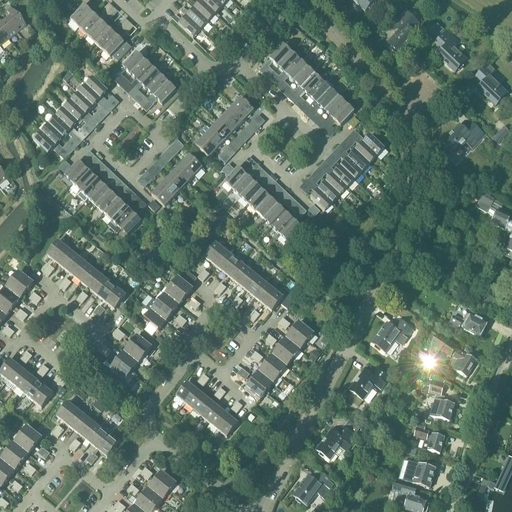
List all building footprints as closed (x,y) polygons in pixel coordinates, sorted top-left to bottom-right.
[(217,16),(223,9),(213,0),(197,0),(201,3),(216,17),(218,19),(219,18),(217,16)] [(224,8),(231,1),(229,0),(213,0),(223,9),(225,11),(226,10),(224,8)] [(377,1),(376,0),(350,0),(365,13),(377,1)] [(71,22),(79,30),(92,16),(89,13),(94,5),(91,1),(71,22)] [(209,24),(216,17),(201,3),(198,7),(190,2),(187,5),(194,12),(208,25),(210,27),(211,26),(209,24)] [(16,35),(26,28),(8,7),(5,10),(7,12),(6,12),(10,17),(5,21),(16,35)] [(180,13),(186,20),(201,33),(203,35),(204,33),(202,32),(208,25),(194,12),(191,15),(183,10),(180,13)] [(417,38),(412,33),(419,25),(405,12),(392,26),(399,33),(388,44),(400,56),(417,38)] [(84,39),(85,40),(107,16),(103,13),(96,19),(92,16),(79,30),(86,36),(84,39)] [(88,39),(94,45),(108,31),(104,27),(110,19),(107,16),(85,40),(86,41),(88,39)] [(201,33),(186,20),(183,23),(175,18),(172,21),(193,40),(196,42),(197,41),(194,39),(201,33)] [(16,35),(5,21),(1,25),(0,23),(0,31),(8,42),(16,35)] [(99,54),(100,55),(122,31),(119,28),(111,34),(108,31),(94,45),(101,51),(99,54)] [(297,31),(290,28),(287,33),(295,37),(297,31)] [(0,48),(8,42),(0,31),(0,48)] [(122,31),(100,55),(101,55),(103,53),(110,60),(112,58),(118,64),(131,50),(125,44),(124,46),(120,42),(125,34),(122,31)] [(447,31),(434,45),(441,52),(436,57),(455,74),(467,62),(455,51),(461,44),(447,31)] [(273,64),(278,69),(291,54),(284,47),(259,73),(262,75),(273,64)] [(291,54),(278,69),(283,74),(275,82),(281,87),(284,84),(281,81),(299,62),(291,54)] [(126,72),(131,77),(144,63),(137,55),(112,81),(115,84),(126,72)] [(289,79),(294,84),(307,69),(299,62),(281,81),(284,84),(289,79)] [(144,63),(131,77),(136,82),(128,90),(134,95),(137,92),(134,89),(152,70),(144,63)] [(478,91),(495,108),(507,96),(495,84),(502,77),(488,64),(475,78),(483,85),(478,91)] [(163,74),(156,67),(134,89),(137,92),(142,87),(147,91),(163,74)] [(307,69),(294,84),(299,89),(291,97),(297,102),(300,99),(297,96),(315,77),(307,69)] [(163,74),(147,91),(152,96),(144,105),(149,110),(153,107),(150,104),(168,85),(171,82),(167,78),(163,74)] [(305,94),(310,99),(323,84),(315,77),(297,96),(300,99),(305,94)] [(103,99),(108,94),(93,80),(86,88),(105,106),(107,103),(103,99)] [(278,90),(281,87),(275,82),(272,85),(278,90)] [(323,84),(310,99),(315,103),(307,112),(312,117),(316,114),(313,111),(331,92),(323,84)] [(158,102),(163,107),(176,93),(168,85),(150,104),(153,107),(158,102)] [(78,96),(93,110),(98,104),(106,111),(111,106),(107,103),(105,106),(86,88),(78,96)] [(134,95),(128,90),(125,93),(131,99),(134,95)] [(320,109),(325,114),(339,99),(331,92),(313,111),(316,114),(320,109)] [(88,114),(93,110),(78,96),(71,104),(90,121),(92,118),(88,114)] [(297,102),(291,97),(288,100),(294,106),(297,102)] [(339,99),(325,114),(330,119),(322,127),(328,132),(331,129),(329,126),(347,107),(339,99)] [(245,120),(246,121),(254,112),(241,100),(233,108),(234,109),(245,120)] [(63,112),(77,125),(83,120),(91,127),(96,122),(92,118),(90,121),(71,104),(63,112)] [(149,110),(144,105),(141,108),(146,113),(149,110)] [(114,109),(111,106),(106,111),(109,115),(114,109)] [(336,124),(341,129),(355,114),(347,107),(329,126),(331,129),(336,124)] [(237,127),(238,129),(245,122),(246,121),(245,120),(234,109),(233,108),(225,116),(237,127)] [(73,130),(77,125),(63,112),(56,119),(75,137),(78,134),(73,130)] [(312,117),(307,112),(304,115),(309,120),(312,117)] [(231,136),(238,129),(237,127),(225,116),(225,117),(218,124),(230,135),(231,136)] [(56,119),(48,127),(63,141),(68,136),(76,143),(81,137),(78,134),(75,137),(56,119)] [(100,125),(96,122),(91,127),(94,131),(100,125)] [(248,127),(252,131),(257,126),(253,122),(248,127)] [(442,144),(454,156),(466,144),(473,151),(486,137),(472,123),(465,131),(459,126),(442,144)] [(223,144),(224,144),(231,136),(230,135),(218,124),(211,132),(217,138),(223,144)] [(257,126),(252,131),(255,134),(260,129),(257,126)] [(58,146),(63,141),(48,127),(41,135),(59,153),(63,150),(58,146)] [(325,136),(328,132),(322,127),(319,130),(325,136)] [(211,132),(207,128),(199,136),(203,140),(206,143),(216,152),(223,144),(217,138),(211,132)] [(349,138),(352,141),(358,135),(354,132),(349,138)] [(504,139),(498,134),(492,140),(498,145),(504,139)] [(33,143),(48,157),(53,151),(61,159),(66,153),(63,150),(59,153),(41,135),(33,143)] [(388,154),(371,137),(366,143),(358,135),(352,141),(356,144),(358,142),(377,159),(378,159),(381,162),(388,154)] [(81,137),(76,143),(79,147),(85,141),(81,137)] [(233,143),(237,146),(237,147),(242,141),(238,138),(233,143)] [(196,147),(209,160),(216,152),(206,143),(203,140),(196,147)] [(181,145),(177,141),(172,146),(176,150),(181,145)] [(242,141),(237,147),(240,150),(245,144),(242,141)] [(369,168),(377,159),(358,142),(356,144),(360,148),(355,154),(369,168)] [(337,157),(343,151),(339,148),(334,154),(337,157)] [(369,168),(355,154),(351,159),(343,151),(337,157),(341,160),(343,158),(362,175),(369,168)] [(70,156),(66,153),(61,159),(64,162),(70,156)] [(218,159),(222,162),(222,163),(227,157),(224,153),(218,159)] [(91,161),(96,167),(100,163),(94,157),(91,161)] [(157,162),(161,166),(166,161),(162,157),(157,162)] [(202,170),(189,157),(182,166),(195,178),(202,170)] [(227,157),(222,163),(225,166),(231,160),(227,157)] [(345,164),(340,170),(355,183),(362,175),(343,158),(341,160),(345,164)] [(80,193),(94,179),(89,175),(96,167),(91,161),(87,165),(90,167),(86,172),(73,186),(72,186),(80,193)] [(170,164),(166,161),(161,166),(164,169),(170,164)] [(64,178),(72,186),(73,186),(86,172),(90,167),(87,165),(83,169),(78,164),(64,178)] [(254,164),(251,167),(256,173),(260,169),(254,164)] [(323,172),(328,167),(324,164),(319,169),(323,172)] [(187,186),(195,178),(182,166),(174,173),(187,186)] [(240,200),(254,185),(249,180),(256,173),(251,167),(247,171),(250,174),(233,192),(240,200)] [(355,183),(340,170),(336,175),(328,167),(323,172),(326,176),(328,173),(347,191),(355,183)] [(243,175),(238,170),(225,185),(233,192),(250,174),(247,171),(243,175)] [(110,172),(106,176),(112,182),(116,178),(110,172)] [(146,182),(151,176),(147,173),(142,178),(146,182)] [(167,181),(180,194),(187,186),(174,173),(167,181)] [(331,180),(325,186),(340,199),(347,191),(328,173),(326,176),(331,180)] [(107,197),(109,194),(105,189),(112,182),(106,176),(103,180),(105,182),(88,201),(96,208),(101,202),(107,197)] [(155,179),(151,176),(146,182),(149,185),(155,179)] [(77,197),(85,204),(105,182),(103,180),(99,184),(94,179),(80,193),(77,197)] [(266,182),(272,188),(276,184),(270,179),(266,182)] [(308,188),(313,182),(309,179),(304,185),(308,188)] [(180,194),(167,181),(159,189),(172,202),(180,194)] [(256,215),(270,200),(265,196),(272,188),(266,182),(263,186),(266,189),(248,207),(256,215)] [(340,199),(325,186),(321,190),(313,182),(308,188),(311,191),(313,189),(333,207),(340,199)] [(259,190),(254,185),(240,200),(248,207),(266,189),(263,186),(259,190)] [(122,191),(128,197),(131,193),(126,187),(122,191)] [(172,202),(159,189),(152,197),(165,209),(172,202)] [(316,196),(311,201),(325,215),(326,214),(333,207),(313,189),(311,191),(316,196)] [(112,223),(125,209),(120,204),(128,197),(122,191),(119,195),(121,197),(117,201),(108,210),(107,212),(104,216),(112,223)] [(115,199),(109,194),(107,197),(101,202),(96,208),(104,216),(107,212),(108,210),(117,201),(121,197),(119,195),(115,199)] [(282,197),(288,203),(291,199),(286,194),(282,197)] [(502,257),(511,261),(511,226),(508,224),(510,219),(497,213),(490,210),(495,202),(484,196),(476,210),(487,216),(487,215),(495,218),(491,226),(506,232),(507,231),(511,233),(511,237),(506,251),(505,251),(502,257)] [(271,229),(285,215),(280,210),(288,203),(282,197),(279,201),(281,204),(264,222),(271,229)] [(275,205),(270,200),(256,215),(264,222),(281,204),(279,201),(275,205)] [(138,206),(143,211),(147,208),(141,202),(138,206)] [(160,209),(152,202),(149,206),(156,213),(160,209)] [(128,239),(141,224),(136,219),(143,211),(138,206),(134,210),(137,212),(133,216),(132,217),(123,227),(119,231),(128,239)] [(301,208),(298,212),(304,218),(307,214),(301,208)] [(130,214),(125,209),(112,223),(108,227),(116,234),(119,231),(123,227),(132,217),(133,216),(137,212),(134,210),(130,214)] [(279,237),(288,245),(301,230),(296,225),(304,218),(298,212),(294,216),(297,219),(279,237)] [(290,220),(285,215),(271,229),(279,237),(297,219),(294,216),(290,220)] [(99,237),(96,240),(104,247),(107,244),(99,237)] [(55,264),(68,247),(67,246),(65,249),(58,243),(47,257),(55,264)] [(226,250),(225,249),(223,251),(216,245),(204,259),(213,267),(226,250)] [(70,248),(68,247),(55,264),(64,271),(67,267),(75,256),(68,251),(70,248)] [(227,251),(227,250),(226,250),(213,267),(221,273),(223,270),(232,258),(225,253),(227,251)] [(74,277),(86,261),(84,260),(82,262),(75,256),(67,267),(64,271),(72,278),(74,277)] [(230,280),(243,263),(242,262),(240,265),(232,258),(223,270),(221,273),(230,280)] [(87,262),(86,261),(74,277),(72,278),(80,284),(82,283),(92,270),(85,264),(87,262)] [(244,264),(243,263),(230,280),(239,287),(245,279),(250,272),(242,267),(244,264)] [(46,270),(51,275),(54,271),(49,267),(46,270)] [(51,275),(46,270),(43,274),(48,279),(51,275)] [(89,291),(103,275),(101,274),(99,276),(92,270),(82,283),(80,284),(89,291)] [(201,275),(206,280),(210,276),(204,271),(201,275)] [(248,293),(260,277),(259,276),(257,278),(250,272),(245,279),(239,287),(247,294),(248,293)] [(11,279),(10,280),(26,294),(33,285),(19,273),(13,281),(11,279)] [(104,276),(103,275),(89,291),(98,299),(99,297),(109,284),(102,278),(104,276)] [(203,284),(206,280),(201,275),(197,279),(203,284)] [(261,278),(260,277),(248,293),(247,294),(255,300),(256,299),(267,286),(259,280),(261,278)] [(170,285),(169,286),(186,299),(193,290),(178,279),(172,286),(170,285)] [(26,294),(10,280),(9,281),(11,283),(5,290),(19,302),(26,294)] [(62,284),(68,288),(71,285),(66,280),(62,284)] [(65,292),(68,288),(62,284),(59,288),(65,292)] [(109,302),(119,289),(118,288),(116,290),(109,284),(99,297),(98,299),(106,305),(109,302)] [(220,285),(217,289),(223,294),(226,290),(220,285)] [(186,299),(169,286),(168,287),(171,289),(165,296),(177,306),(179,308),(186,299)] [(265,306),(277,291),(275,290),(274,292),(267,286),(256,299),(255,300),(264,307),(265,306)] [(5,290),(2,288),(0,289),(0,300),(12,310),(19,302),(5,290)] [(121,290),(119,289),(109,302),(106,305),(115,312),(126,298),(119,292),(121,290)] [(223,294),(217,289),(214,293),(220,297),(223,294)] [(278,292),(277,291),(265,306),(264,307),(272,314),(284,300),(276,294),(278,292)] [(29,300),(33,303),(34,302),(38,298),(34,294),(29,300)] [(79,298),(85,302),(88,299),(82,294),(79,298)] [(157,302),(156,303),(172,315),(173,316),(179,308),(177,306),(165,296),(159,303),(157,302)] [(34,302),(33,303),(37,306),(41,301),(38,298),(34,302)] [(82,306),(85,302),(79,298),(76,301),(82,306)] [(239,307),(240,307),(243,303),(237,299),(234,302),(239,307)] [(12,310),(0,300),(0,313),(6,319),(12,310)] [(188,306),(192,309),(193,308),(197,303),(193,300),(188,306)] [(239,307),(234,302),(231,306),(237,311),(240,307),(239,307)] [(172,315),(156,303),(155,304),(157,306),(151,313),(165,325),(173,316),(172,315)] [(193,308),(192,309),(196,312),(201,307),(197,303),(193,308)] [(99,307),(96,311),(101,316),(102,316),(105,312),(99,307)] [(16,317),(19,320),(24,315),(24,314),(20,311),(16,317)] [(101,316),(96,311),(93,315),(98,320),(102,316),(101,316)] [(260,317),(254,312),(251,316),(252,317),(257,321),(260,317)] [(165,325),(151,313),(145,320),(143,319),(142,320),(144,322),(159,333),(165,325)] [(24,315),(19,320),(23,323),(28,317),(24,314),(24,315)] [(463,322),(461,327),(465,329),(464,331),(480,339),(481,338),(482,337),(484,334),(484,332),(487,325),(467,315),(463,322)] [(252,317),(251,316),(248,320),(254,325),(257,321),(252,317)] [(174,323),(178,326),(183,320),(179,317),(174,323)] [(461,327),(463,322),(454,317),(451,324),(460,329),(461,327)] [(187,324),(183,320),(178,326),(182,329),(187,324)] [(282,329),(286,323),(283,320),(278,326),(282,329)] [(399,321),(393,329),(387,325),(372,345),(386,355),(396,342),(403,348),(414,332),(399,321)] [(286,323),(282,329),(286,332),(290,326),(286,323)] [(292,333),(310,346),(311,345),(308,343),(314,335),(300,324),(292,333)] [(2,334),(6,337),(10,331),(7,328),(2,334)] [(14,334),(10,331),(6,337),(10,340),(14,334)] [(117,340),(121,334),(117,331),(113,337),(116,340),(117,340)] [(308,348),(310,346),(292,333),(285,342),(300,354),(306,346),(308,348)] [(125,337),(121,334),(117,340),(120,343),(125,337)] [(131,346),(148,360),(148,359),(146,357),(152,349),(146,345),(150,340),(142,334),(139,338),(137,337),(131,346)] [(451,357),(456,349),(446,343),(446,342),(437,336),(431,346),(440,351),(451,358),(451,357)] [(173,340),(169,337),(165,342),(169,346),(173,340)] [(269,346),(273,340),(269,337),(265,343),(269,346)] [(330,343),(324,338),(319,343),(325,348),(330,343)] [(277,343),(273,340),(269,346),(272,348),(277,343)] [(279,350),(296,363),(297,362),(295,360),(300,354),(285,342),(279,350)] [(147,361),(147,360),(148,360),(131,346),(123,355),(138,367),(144,359),(147,361)] [(103,356),(108,351),(104,347),(99,353),(103,356)] [(477,362),(456,349),(451,357),(457,361),(452,370),(467,379),(477,362)] [(295,364),(296,363),(279,350),(272,359),(286,370),(293,363),(295,364)] [(111,354),(108,351),(103,356),(107,359),(111,354)] [(320,356),(315,352),(309,360),(314,364),(320,356)] [(23,357),(29,362),(32,358),(26,354),(23,357)] [(255,362),(260,357),(256,354),(251,360),(255,363),(255,362)] [(117,363),(134,377),(135,375),(132,374),(138,367),(123,355),(117,363)] [(26,366),(29,362),(23,357),(20,361),(26,366)] [(255,362),(255,363),(259,366),(263,360),(260,357),(255,362)] [(265,367),(282,380),(283,379),(281,377),(286,370),(272,359),(265,367)] [(5,384),(6,385),(19,368),(10,361),(0,373),(0,376),(7,382),(5,384)] [(133,378),(134,377),(117,363),(110,372),(124,383),(130,376),(133,378)] [(40,371),(46,375),(49,371),(43,367),(40,371)] [(281,381),(282,380),(265,367),(258,376),(273,387),(279,379),(281,381)] [(16,389),(28,375),(19,368),(6,385),(7,386),(9,384),(16,389)] [(370,376),(365,372),(350,392),(353,395),(348,402),(357,409),(362,402),(363,402),(373,389),(381,395),(392,380),(377,368),(370,376)] [(246,374),(242,370),(237,376),(241,379),(246,374)] [(43,379),(46,375),(40,371),(37,375),(43,379)] [(250,377),(246,374),(241,379),(245,382),(250,377)] [(28,375),(16,389),(24,395),(22,397),(23,398),(37,382),(28,375)] [(206,384),(206,385),(210,381),(204,376),(201,380),(206,384)] [(252,384),(269,397),(270,396),(267,394),(273,387),(258,376),(252,384)] [(203,388),(206,385),(206,384),(201,380),(198,384),(203,388)] [(57,385),(63,389),(66,385),(60,381),(57,385)] [(45,388),(37,382),(23,398),(24,399),(26,397),(33,403),(45,388)] [(144,386),(138,382),(135,387),(140,391),(144,386)] [(450,424),(455,406),(441,402),(442,398),(441,398),(444,386),(432,382),(429,394),(437,397),(431,418),(450,424)] [(182,407),(183,408),(197,391),(188,384),(176,399),(184,405),(182,407)] [(268,398),(269,397),(252,384),(245,392),(260,403),(265,396),(268,398)] [(45,388),(33,403),(41,409),(39,411),(40,412),(53,396),(45,388)] [(218,394),(223,398),(226,394),(221,390),(218,394)] [(197,391),(183,408),(184,409),(186,407),(192,412),(204,397),(197,391)] [(220,402),(223,398),(218,394),(217,394),(214,398),(220,402)] [(198,421),(200,422),(211,407),(213,404),(204,397),(192,412),(200,418),(198,421)] [(239,411),(240,412),(243,408),(237,403),(234,407),(239,411)] [(75,410),(68,404),(57,418),(65,425),(79,408),(78,407),(75,410)] [(211,407),(200,422),(201,423),(203,420),(211,427),(213,423),(222,411),(213,404),(211,407)] [(237,416),(240,412),(239,411),(234,407),(231,411),(237,416)] [(80,410),(79,408),(65,425),(74,432),(85,418),(78,412),(80,410)] [(215,434),(217,435),(230,418),(222,411),(213,423),(211,427),(217,432),(215,434)] [(93,424),(85,418),(74,432),(82,439),(96,422),(95,421),(93,424)] [(230,418),(217,435),(218,436),(220,434),(227,440),(233,433),(239,426),(230,418)] [(10,421),(7,425),(13,430),(16,425),(10,421)] [(97,423),(96,422),(82,439),(90,445),(102,431),(95,425),(97,423)] [(55,431),(61,436),(64,432),(58,427),(55,431)] [(422,450),(440,455),(445,439),(433,435),(432,438),(428,437),(429,433),(425,432),(425,429),(418,427),(414,438),(425,441),(422,450)] [(20,433),(19,434),(35,448),(42,439),(28,428),(22,435),(20,433)] [(330,462),(340,449),(347,454),(359,439),(344,428),(337,436),(332,432),(316,452),(330,462)] [(61,436),(55,431),(52,435),(58,440),(61,436)] [(109,437),(102,431),(90,445),(99,452),(112,435),(111,435),(109,437)] [(20,438),(15,445),(29,456),(35,448),(19,434),(18,436),(20,438)] [(113,436),(112,435),(99,452),(108,459),(119,445),(111,439),(113,436)] [(75,441),(72,445),(78,449),(81,446),(75,441)] [(6,450),(5,451),(22,465),(29,456),(15,445),(9,452),(6,450)] [(78,449),(72,445),(69,449),(75,453),(78,449)] [(41,458),(46,452),(42,449),(37,455),(41,458)] [(6,454),(1,461),(15,473),(22,465),(5,451),(4,453),(6,454)] [(46,452),(41,458),(45,461),(50,455),(46,452)] [(92,455),(89,459),(95,463),(98,459),(92,455)] [(92,467),(95,463),(89,459),(86,462),(92,467)] [(511,483),(511,459),(497,493),(506,497),(511,483)] [(15,473),(0,461),(0,475),(8,482),(15,473)] [(430,490),(435,471),(404,462),(399,481),(430,490)] [(24,472),(28,475),(32,469),(28,466),(24,472)] [(32,469),(28,475),(32,478),(36,472),(32,469)] [(149,473),(145,470),(141,475),(144,478),(149,473)] [(153,476),(149,473),(144,478),(148,481),(153,476)] [(155,483),(172,496),(173,495),(171,493),(177,485),(163,474),(155,483)] [(307,508),(317,495),(325,501),(336,485),(321,474),(314,482),(308,478),(293,498),(307,508)] [(482,481),(480,485),(489,489),(491,484),(482,481)] [(10,488),(14,492),(15,491),(19,486),(15,483),(10,488)] [(149,491),(163,503),(169,496),(171,497),(172,496),(155,483),(149,491)] [(416,492),(395,485),(393,493),(398,495),(394,508),(405,511),(407,511),(427,511),(429,507),(426,503),(414,499),(416,492)] [(22,488),(19,486),(15,491),(14,492),(18,495),(23,489),(22,488)] [(135,490),(132,486),(127,492),(131,495),(135,490)] [(139,493),(135,490),(131,495),(135,498),(139,493)] [(142,500),(157,511),(159,511),(157,510),(163,503),(149,491),(142,500)] [(135,508),(140,511),(157,511),(142,500),(135,508)] [(2,507),(1,508),(5,511),(9,506),(5,503),(2,507)] [(122,506),(118,503),(113,509),(117,511),(122,506)]
